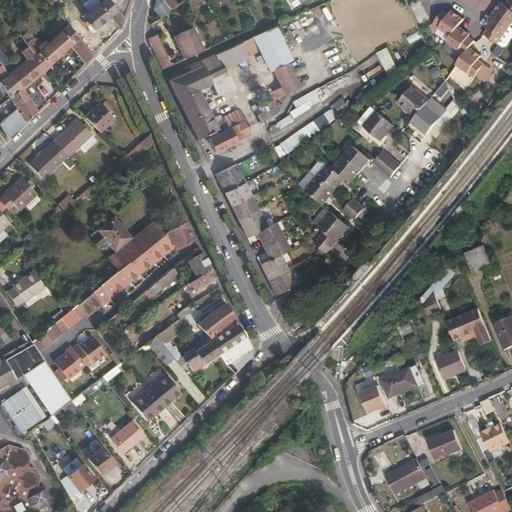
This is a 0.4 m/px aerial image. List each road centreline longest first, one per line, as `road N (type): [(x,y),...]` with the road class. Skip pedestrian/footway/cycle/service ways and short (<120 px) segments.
road 1 (residential): [(139,59),(160,118),(261,315)]
road 2 (residential): [(282,343),(106,511)]
road 3 (residential): [(429,155),(334,277),(261,315)]
road 4 (unclassified): [(511,379),(345,448)]
road 5 (unknown): [(193,184),(321,100)]
road 6 (residential): [(0,158),(104,60)]
road 7 (residential): [(282,343),(328,390),(345,448)]
